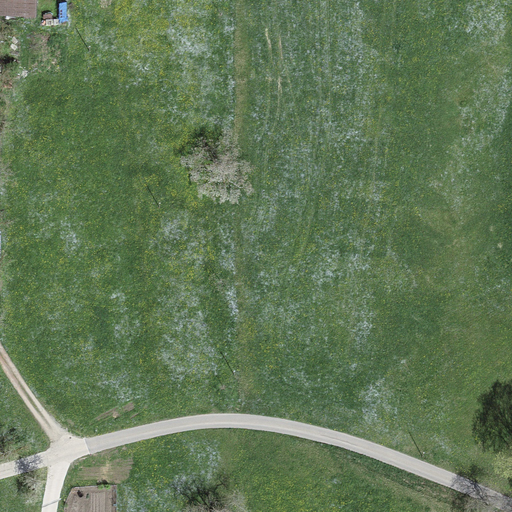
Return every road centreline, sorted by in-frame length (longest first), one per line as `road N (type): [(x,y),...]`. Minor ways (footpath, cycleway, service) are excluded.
road 1 (unclassified): [(0,471),(172,426),(236,421),(355,445),(511,505)]
road 2 (track): [(0,351),(60,454),(48,511)]
